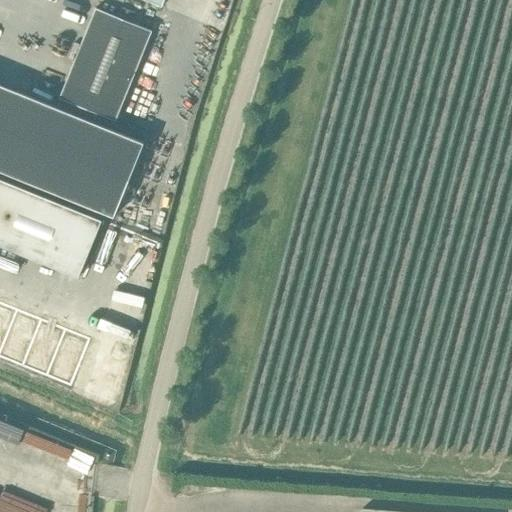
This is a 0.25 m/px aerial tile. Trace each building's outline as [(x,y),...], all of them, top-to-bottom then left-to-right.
[(152,29),(95,6),(59,97),(115,120),(152,29)] [(0,82),(0,169),(113,215),(143,141),(0,82)] [(0,244),(78,277),(101,219),(0,178),(0,244)] [(0,298),(0,350),(8,354),(26,309),(0,298)] [(26,309),(8,354),(36,365),(54,321),(26,309)] [(54,321),(36,365),(65,377),(84,332),(54,321)] [(84,332),(65,377),(91,387),(109,343),(84,332)]
